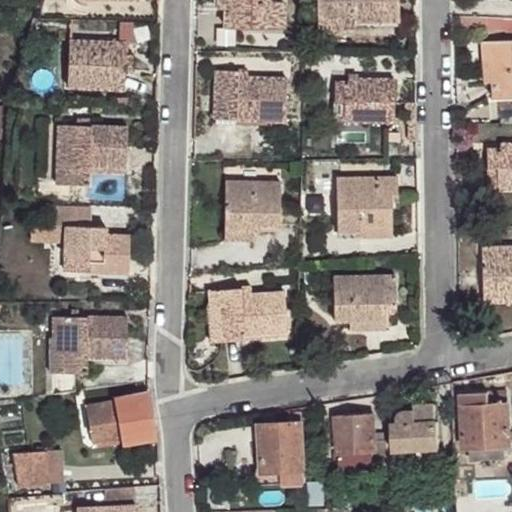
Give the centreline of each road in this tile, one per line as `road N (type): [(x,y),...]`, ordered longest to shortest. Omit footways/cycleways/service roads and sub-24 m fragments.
road 1 (residential): [(174,416),(174,0)]
road 2 (residential): [(432,0),(444,365)]
road 3 (residential): [(174,416),(220,401),(444,365)]
